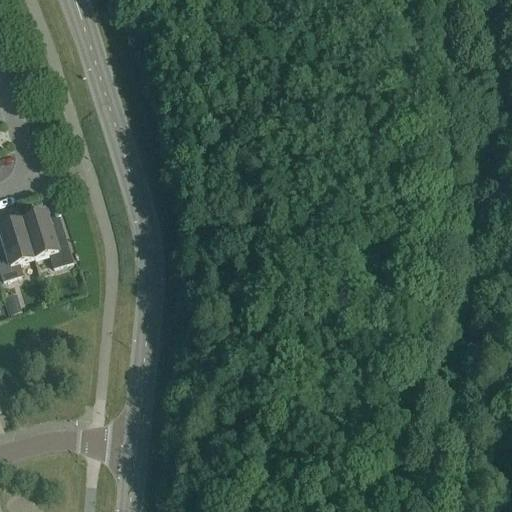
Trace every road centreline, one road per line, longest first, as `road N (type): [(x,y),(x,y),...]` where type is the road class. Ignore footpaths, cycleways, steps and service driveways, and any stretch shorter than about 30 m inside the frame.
road 1 (tertiary): [(136,446),(153,272),(149,230),(75,0)]
road 2 (residential): [(136,446),(56,442),(0,459)]
road 3 (residential): [(0,193),(33,182),(0,86)]
